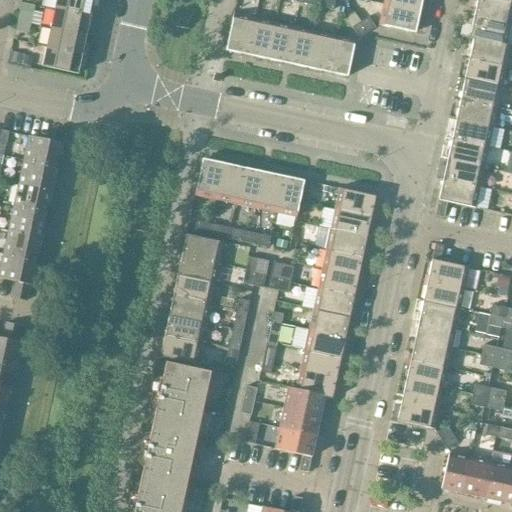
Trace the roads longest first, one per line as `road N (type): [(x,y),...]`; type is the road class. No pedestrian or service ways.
road 1 (residential): [(402,227),(339,511)]
road 2 (residential): [(196,104),(374,144),(405,161)]
road 3 (residential): [(405,161),(425,133),(453,0)]
road 4 (residential): [(137,76),(79,111),(0,94)]
